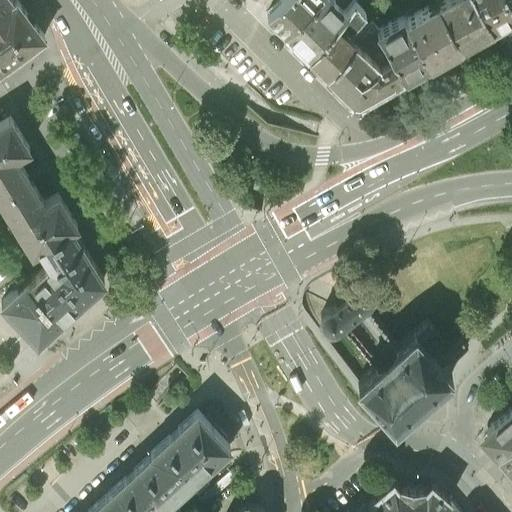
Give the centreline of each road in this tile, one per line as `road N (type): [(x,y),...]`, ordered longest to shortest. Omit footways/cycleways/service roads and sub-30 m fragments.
road 1 (primary): [(404,154),(376,148),(303,155),(265,142),(94,0)]
road 2 (primary): [(50,0),(218,291)]
road 3 (primary): [(246,249),(92,0)]
road 4 (primary): [(261,282),(428,196),(511,181)]
road 5 (primary): [(0,447),(137,341),(218,291)]
road 6 (residential): [(292,502),(218,291)]
road 7 (tertiary): [(370,439),(338,416),(312,381),(261,282)]
road 8 (primary): [(404,154),(246,249)]
road 9 (residential): [(456,464),(453,408),(463,389),(511,349)]
road 10 (primary): [(511,98),(404,154)]
